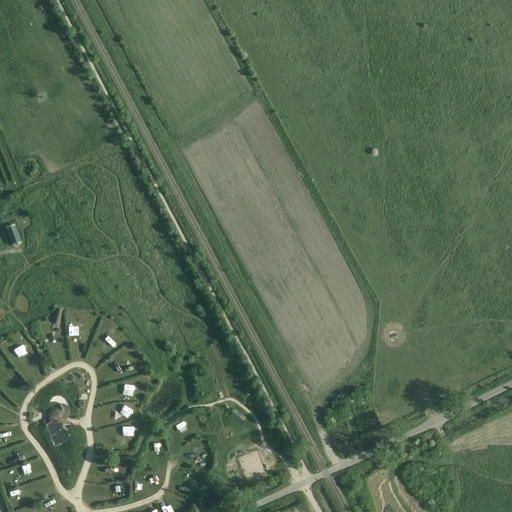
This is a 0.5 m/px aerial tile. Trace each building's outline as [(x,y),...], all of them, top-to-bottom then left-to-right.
[(15,230),(14,226),(7,229),(8,233),(10,238),(13,245),(20,242),(17,236),(18,235),(16,230),(15,230)] [(56,311),(53,321),(59,322),(62,313),(56,311)] [(64,433),(63,433),(62,432),(61,430),(60,429),(59,427),(59,425),(57,420),(47,424),(46,424),(55,446),(69,440),(65,432),(64,433)] [(186,476),(196,473),(191,460),(181,463),(186,476)] [(92,465),(90,473),(97,475),(99,466),(92,465)]
